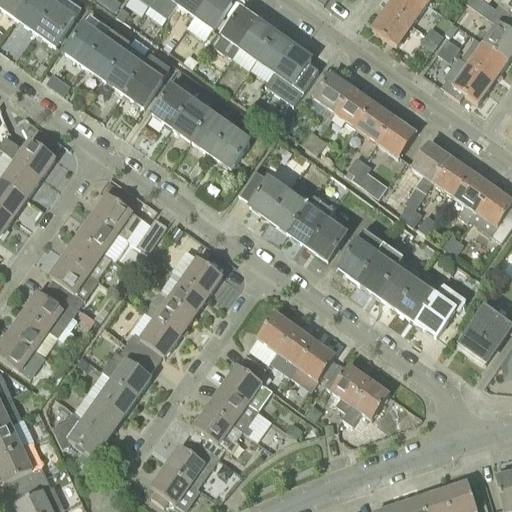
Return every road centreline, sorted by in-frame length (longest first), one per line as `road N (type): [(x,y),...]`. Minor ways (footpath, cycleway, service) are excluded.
road 1 (residential): [(107,511),(126,469),(279,272)]
road 2 (residential): [(478,444),(421,373),(279,272)]
road 3 (residential): [(279,272),(106,152)]
road 4 (residential): [(289,511),(478,444)]
road 5 (residential): [(0,300),(106,152)]
road 6 (residential): [(481,145),(342,44)]
road 7 (residential): [(106,152),(0,83)]
